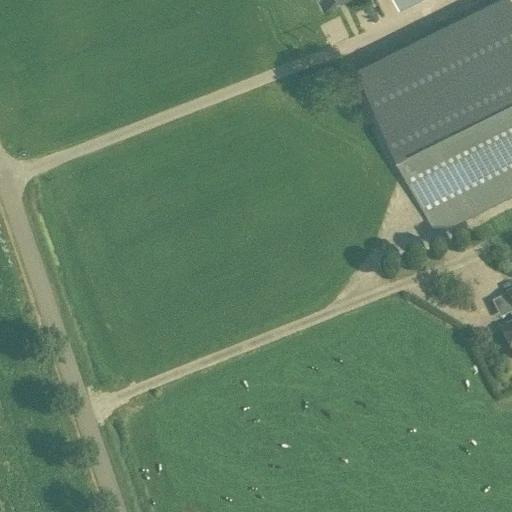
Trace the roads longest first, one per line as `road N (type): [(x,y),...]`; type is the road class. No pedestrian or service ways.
road 1 (tertiary): [(118,511),(0,158)]
road 2 (unknown): [(9,186),(343,54)]
road 3 (unknown): [(86,416),(344,312)]
